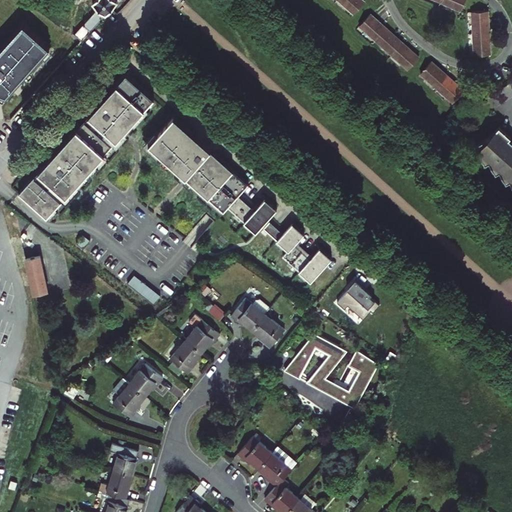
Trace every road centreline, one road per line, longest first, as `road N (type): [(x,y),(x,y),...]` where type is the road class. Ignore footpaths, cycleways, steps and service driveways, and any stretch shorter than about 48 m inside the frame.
road 1 (residential): [(0,167),(149,0)]
road 2 (residential): [(511,50),(485,65),(455,63),(402,25),(387,0)]
